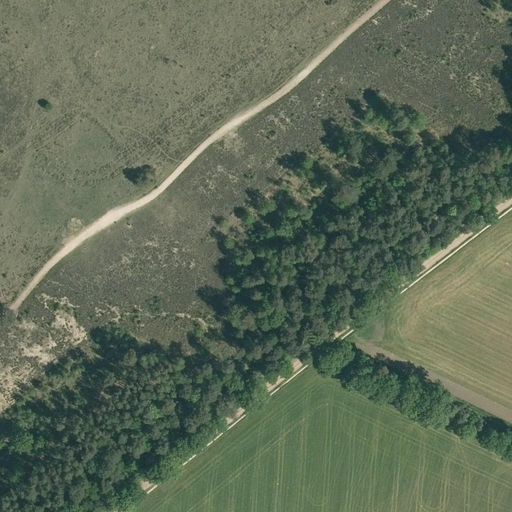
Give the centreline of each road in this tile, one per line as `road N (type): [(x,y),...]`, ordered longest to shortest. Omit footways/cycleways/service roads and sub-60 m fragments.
road 1 (track): [(0,323),(55,258),(153,194),(384,0)]
road 2 (track): [(113,511),(324,341)]
road 3 (track): [(324,341),(511,199)]
